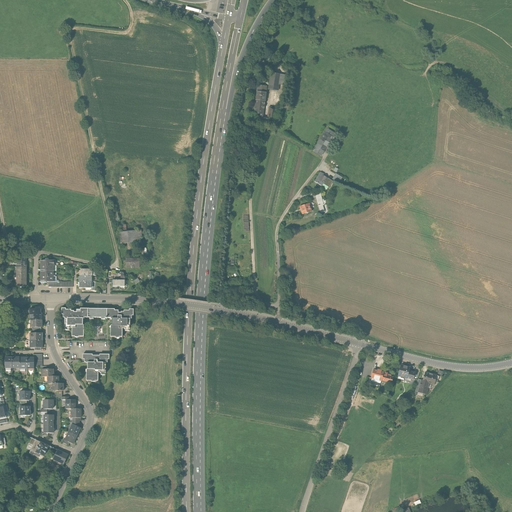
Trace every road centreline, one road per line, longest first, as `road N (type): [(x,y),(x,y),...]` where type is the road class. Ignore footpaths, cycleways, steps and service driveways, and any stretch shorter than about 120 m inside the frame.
road 1 (primary): [(223,42),(189,298),(186,511)]
road 2 (track): [(129,9),(124,32),(69,32),(116,264),(17,244),(4,232),(0,207)]
road 3 (primary): [(197,511),(203,253),(225,93)]
road 4 (tertiary): [(50,298),(219,310),(360,344)]
road 5 (track): [(278,323),(278,308),(255,292),(249,202),(268,94)]
road 6 (unclassified): [(302,511),(360,344)]
road 7 (unclassified): [(50,298),(53,351),(91,418),(76,456)]
road 8 (track): [(278,308),(279,226),(327,154)]
road 9 (tertiary): [(360,344),(460,367),(511,362)]
